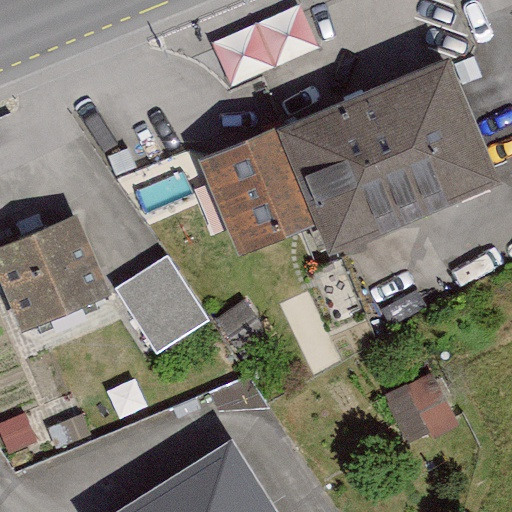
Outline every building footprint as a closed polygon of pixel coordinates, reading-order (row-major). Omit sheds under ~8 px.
[(223,80),(315,53),(302,9),(210,37),(223,80)] [(446,78),(203,181),(242,271),(315,240),(329,274),(499,202),(446,78)] [(75,227),(0,256),(0,297),(21,350),(110,315),(75,227)] [(158,268),(113,300),(156,362),(202,330),(158,268)] [(242,309),(215,329),(246,372),(273,352),(242,309)] [(264,511),(232,461),(148,511),(264,511)]
